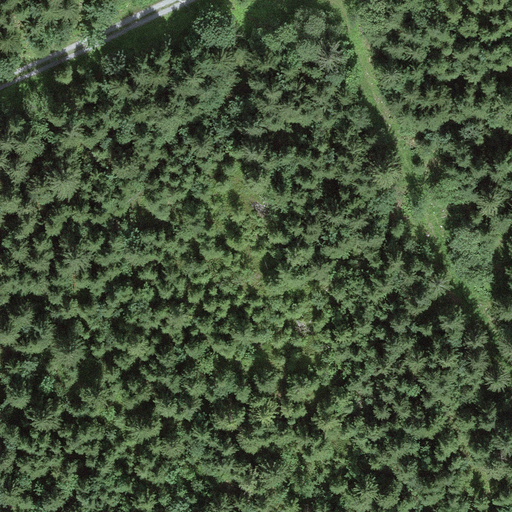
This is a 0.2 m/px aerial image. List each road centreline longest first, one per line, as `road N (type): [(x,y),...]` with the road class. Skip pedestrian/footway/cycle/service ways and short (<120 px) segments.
road 1 (track): [(331,0),(417,198),(511,384)]
road 2 (track): [(180,0),(0,81)]
